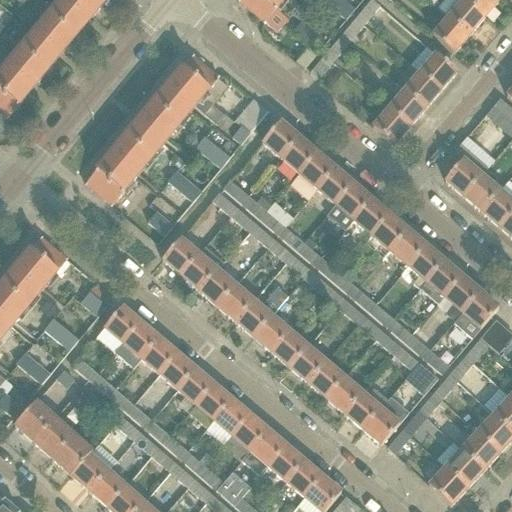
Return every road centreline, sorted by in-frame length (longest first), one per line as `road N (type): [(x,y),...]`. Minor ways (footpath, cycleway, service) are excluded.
road 1 (residential): [(10,187),(395,511)]
road 2 (residential): [(401,185),(175,1)]
road 3 (residential): [(10,187),(175,1)]
road 4 (residential): [(511,57),(401,185)]
road 5 (residential): [(511,279),(401,185)]
